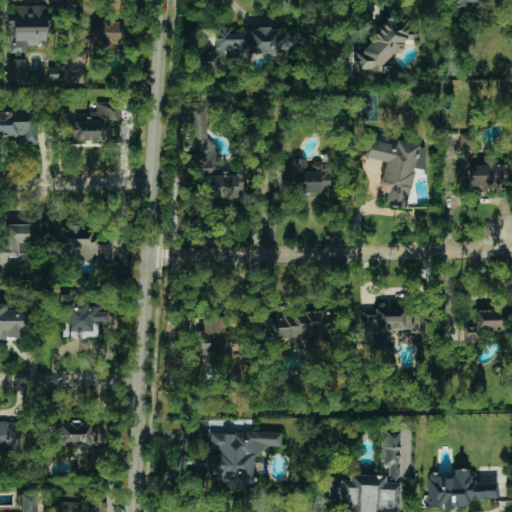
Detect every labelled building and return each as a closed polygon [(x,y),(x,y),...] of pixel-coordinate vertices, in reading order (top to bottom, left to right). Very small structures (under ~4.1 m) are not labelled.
[(45,5),(15,6),(15,20),(8,20),(8,49),(45,49),(45,5)] [(352,72),(390,72),(390,51),(403,51),(403,41),(415,41),(415,19),(381,19),(381,32),(368,32),(368,51),(352,51),(352,72)] [(88,65),(88,45),(98,45),(98,52),(113,53),(113,44),(128,44),(129,21),(77,21),(76,50),(70,50),(70,65),(88,65)] [(220,71),(220,51),(230,52),(230,61),(245,62),(245,54),(289,55),(289,46),(295,47),(296,30),(247,29),(247,34),(230,34),(230,28),(215,28),(215,53),(197,52),(196,71),(220,71)] [(27,81),(27,60),(10,59),(9,81),(27,81)] [(66,121),(66,142),(112,142),(111,126),(121,126),(121,103),(96,103),(96,112),(89,112),(89,121),(66,121)] [(207,109),(198,105),(186,106),(186,118),(183,124),(184,143),(180,153),(188,156),(188,171),(190,171),(206,177),(206,199),(242,198),(244,193),(244,172),(228,173),(216,168),(215,143),(207,140),(207,109)] [(37,144),(38,109),(0,108),(0,135),(22,136),(22,144),(37,144)] [(460,133),(460,191),(508,191),(508,164),(495,165),(495,155),(477,155),(477,133),(460,133)] [(427,147),(396,141),(395,146),(364,139),(360,157),(384,162),(380,181),(389,183),(384,204),(404,208),(413,168),(422,170),(427,147)] [(329,192),(329,164),(311,164),(311,170),(306,170),(306,159),(291,159),(291,164),(279,164),(280,193),(329,192)] [(38,225),(5,225),(5,247),(0,246),(0,276),(6,277),(6,257),(17,257),(17,242),(38,242),(38,225)] [(60,230),(60,261),(113,261),(113,237),(97,237),(97,228),(68,228),(68,231),(60,230)] [(59,336),(96,338),(96,332),(107,332),(108,307),(86,306),(86,297),(61,296),(59,336)] [(0,305),(0,338),(28,339),(28,307),(6,307),(6,305),(0,305)] [(475,308),(475,327),(464,327),(465,348),(476,348),(476,331),(509,330),(508,307),(475,308)] [(423,332),(422,309),(359,311),(360,326),(375,325),(375,333),(423,332)] [(268,316),(269,341),(326,338),(324,312),(268,316)] [(388,332),(373,332),(372,363),(387,363),(388,332)] [(0,421),(0,450),(22,451),(22,422),(0,421)] [(96,446),(96,423),(54,423),(53,446),(96,446)] [(400,432),(383,431),(382,466),(388,466),(388,476),(349,476),(348,481),(329,481),(329,507),(347,507),(347,511),(381,511),(381,510),(398,510),(400,432)] [(253,486),(253,449),(281,449),(281,432),(210,432),(210,449),(217,449),(217,456),(209,456),(209,486),(253,486)] [(428,509),(467,508),(467,499),(497,499),(497,483),(475,483),(475,471),(453,471),(453,472),(428,473),(428,509)] [(35,511),(36,493),(21,493),(21,511),(35,511)] [(105,511),(105,502),(90,503),(89,511),(78,511),(79,502),(59,502),(59,511),(105,511)]
